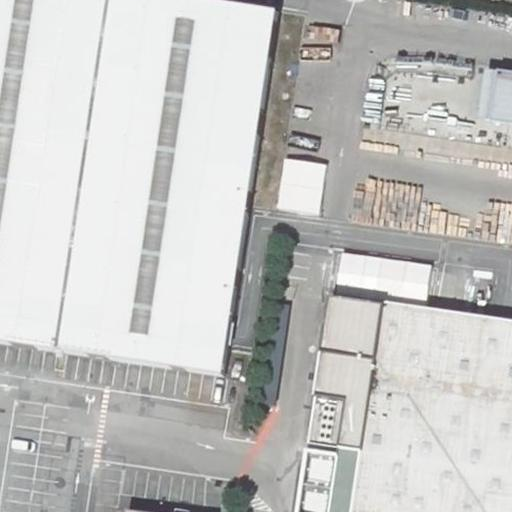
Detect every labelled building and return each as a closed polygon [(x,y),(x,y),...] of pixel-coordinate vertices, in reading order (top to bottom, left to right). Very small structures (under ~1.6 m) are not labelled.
[(187,0),(42,0),(0,294),(0,346),(227,380),(280,13),(187,0)] [(0,0),(0,294),(42,0),(0,0)] [(499,122),(511,124),(511,71),(507,71),(499,122)] [(511,306),(488,303),(486,319),(511,323),(511,306)] [(511,511),(511,323),(486,319),(387,305),(356,511),(511,511)]
